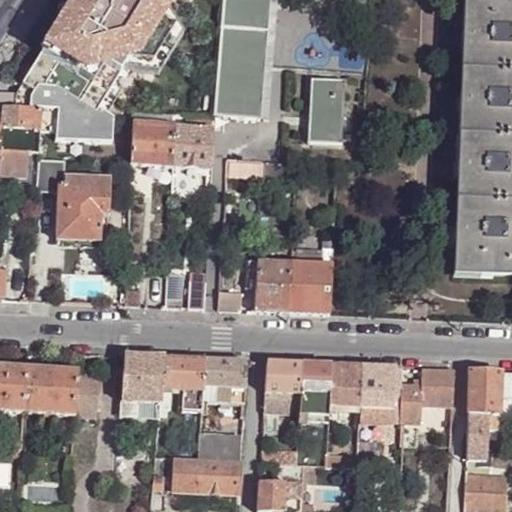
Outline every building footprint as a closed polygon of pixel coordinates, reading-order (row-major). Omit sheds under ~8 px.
[(18,90),(112,95),(127,65),(141,76),(159,77),(180,41),(169,17),(180,0),(68,0),(67,3),(70,6),(18,90)] [(221,0),(216,55),(213,119),(259,123),(269,10),(269,0),(221,0)] [(308,0),(308,15),(341,16),(341,0),(308,0)] [(462,0),(459,139),(464,139),(469,2),(500,4),(500,0),(462,0)] [(464,139),(511,141),(511,3),(500,4),(469,2),(464,139)] [(342,149),(345,86),(311,83),(308,146),(342,149)] [(103,112),(112,95),(18,90),(14,96),(0,95),(0,109),(2,110),(39,112),(38,142),(54,143),(55,141),(113,144),(114,119),(103,112)] [(0,174),(24,177),(26,157),(35,157),(36,150),(37,150),(38,142),(39,112),(2,110),(0,125),(0,174)] [(132,126),(172,129),(173,125),(173,118),(153,117),(133,116),(133,119),(132,126)] [(130,167),(170,170),(172,129),(132,126),(130,167)] [(172,129),(170,170),(187,171),(209,174),(212,133),(172,129)] [(460,275),(464,139),(459,139),(454,281),(491,282),(492,275),(460,275)] [(511,141),(464,139),(460,275),(492,275),(511,275),(511,141)] [(225,179),(294,183),(295,166),(244,163),(235,163),(226,162),(225,179)] [(63,179),(63,165),(36,165),(34,196),(56,197),(54,243),(98,245),(98,227),(98,217),(106,217),(108,181),(84,180),(83,190),(62,189),(63,179)] [(84,180),(63,179),(62,189),(83,190),(84,180)] [(298,252),(297,267),(324,268),(325,258),(325,254),(298,252)] [(245,292),(255,292),(257,265),(247,264),(245,292)] [(254,315),(288,317),(290,266),(257,265),(255,292),(254,315)] [(288,317),(327,319),(330,268),(324,268),(297,267),(290,266),(288,317)] [(187,312),(202,313),(204,285),(188,284),(187,312)] [(123,309),(139,310),(139,294),(124,294),(123,309)] [(217,314),(239,315),(240,297),(218,296),(217,314)] [(164,361),(124,359),(120,420),(137,421),(138,404),(159,406),(160,397),(161,391),(164,361)] [(204,362),(164,361),(161,391),(182,392),(202,394),(202,390),(204,362)] [(232,364),(204,362),(202,390),(244,392),(246,364),(232,364)] [(266,366),(263,417),(298,420),(301,367),(266,366)] [(330,368),(301,367),(298,420),(297,430),(305,430),(305,419),(327,419),(328,415),(328,410),(330,368)] [(361,369),(330,368),(328,410),(359,411),(361,369)] [(0,369),(0,414),(22,416),(25,371),(0,369)] [(395,371),(361,369),(359,411),(393,412),(394,398),(395,371)] [(76,375),(25,371),(22,416),(72,419),(76,377),(76,376),(76,375)] [(437,373),(421,372),(421,389),(420,408),(421,408),(452,409),(454,374),(437,373)] [(469,374),(467,417),(486,419),(485,431),(488,431),(488,436),(495,437),(497,401),(498,391),(498,376),(469,374)] [(98,378),(76,376),(76,377),(72,419),(94,421),(98,378)] [(511,376),(498,376),(498,391),(511,391),(511,376)] [(421,389),(400,388),(401,398),(400,421),(420,422),(421,408),(420,408),(421,389)] [(243,407),(244,392),(202,390),(202,394),(201,405),(218,406),(231,407),(243,407)] [(511,402),(511,391),(498,391),(497,401),(511,402)] [(182,414),(200,415),(201,405),(202,394),(182,392),(182,414)] [(167,397),(160,397),(159,406),(158,422),(165,423),(167,397)] [(230,418),(231,407),(218,406),(218,417),(230,418)] [(466,434),(464,462),(481,463),(483,463),(484,453),(487,453),(488,436),(488,431),(485,431),(486,419),(467,417),(466,434)] [(22,429),(23,420),(12,419),(11,428),(12,429),(22,429)] [(69,459),(72,424),(63,423),(60,458),(69,459)] [(20,453),(22,429),(12,429),(11,452),(20,453)] [(357,444),(357,433),(347,432),(346,446),(350,447),(350,450),(357,451),(357,444)] [(240,466),(241,441),(199,438),(197,464),(240,466)] [(356,462),(356,472),(356,475),(371,476),(375,446),(357,444),(357,451),(356,462)] [(22,453),(20,453),(11,452),(10,460),(10,461),(21,461),(22,453)] [(261,454),(260,467),(275,468),(295,469),(296,455),(261,454)] [(296,455),(295,469),(303,469),(314,470),(325,470),(326,461),(326,457),(296,455)] [(67,477),(69,459),(60,458),(60,472),(63,477),(67,477)] [(326,461),(325,470),(326,470),(343,471),(354,471),(356,472),(356,462),(326,461)] [(238,497),(240,466),(197,464),(173,462),(171,492),(195,494),(238,497)] [(464,462),(464,478),(479,479),(481,467),(481,463),(464,462)] [(490,468),(481,467),(479,479),(489,479),(490,468)] [(259,485),(257,511),(313,511),(313,508),(300,507),(301,486),(314,486),(314,470),(303,469),(295,469),(275,468),(274,485),(259,485)] [(354,471),(343,471),(343,480),(355,480),(356,475),(356,472),(354,471)] [(464,478),(462,511),(502,511),(503,479),(489,479),(479,479),(464,478)] [(162,480),(154,479),(153,492),(161,492),(162,480)] [(237,507),(238,497),(195,494),(194,498),(194,503),(237,507)]
